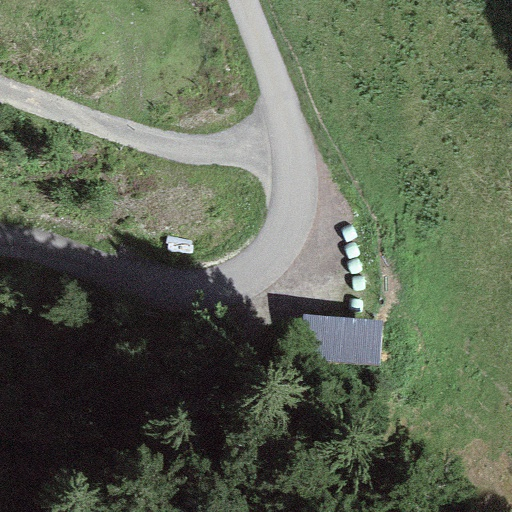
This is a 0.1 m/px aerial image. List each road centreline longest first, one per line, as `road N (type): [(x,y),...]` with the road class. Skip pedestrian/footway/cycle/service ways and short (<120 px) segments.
road 1 (track): [(0,239),(167,291),(226,286),(253,270),(288,222),(295,169),(241,0)]
road 2 (track): [(291,146),(193,149),(0,89)]
